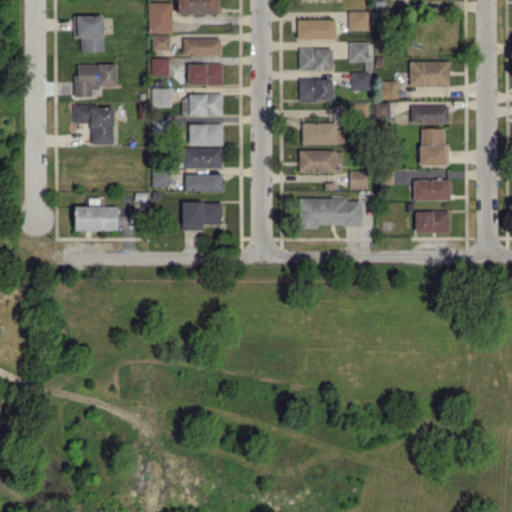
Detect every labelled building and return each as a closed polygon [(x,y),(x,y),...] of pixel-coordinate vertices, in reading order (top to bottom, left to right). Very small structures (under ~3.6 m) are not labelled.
[(217,0),(176,0),(176,14),(217,13),(217,0)] [(171,1),(148,1),(147,32),(170,32),(171,1)] [(367,10),(347,11),(347,29),(368,29),(367,10)] [(72,37),(79,37),(79,51),(102,51),(102,14),(71,15),(72,37)] [(334,18),(296,19),(296,39),(334,38),(334,18)] [(168,34),(151,34),(151,49),(168,49),(168,34)] [(220,38),(182,37),(181,55),(219,55),(220,38)] [(367,41),(348,41),(348,61),(367,61),(367,41)] [(297,70),(331,69),(331,48),(297,48),(297,70)] [(167,57),(150,58),(151,75),(167,75),(167,57)] [(448,86),(448,60),(408,60),(407,85),(448,86)] [(76,64),(76,73),(72,73),(73,96),(91,95),(91,86),(115,85),(115,63),(76,64)] [(220,63),(186,63),(186,84),(221,84),(220,63)] [(369,71),(349,72),(350,90),(369,90),(369,71)] [(331,78),(298,78),(297,99),(331,100),(331,78)] [(380,97),(397,98),(397,80),(380,80),(380,97)] [(169,87),(150,87),(150,106),(169,106),(169,87)] [(221,114),(221,93),(181,94),(181,115),(221,114)] [(72,106),(72,122),(90,122),(90,143),(112,143),(111,104),(72,106)] [(446,123),(447,105),(409,104),(409,122),(446,123)] [(166,132),(166,117),(151,118),(151,132),(166,132)] [(221,144),(221,122),(187,123),(187,145),(221,144)] [(300,143),(342,143),(342,129),(335,129),(335,122),(300,122),(300,143)] [(442,127),(418,128),(419,164),(447,164),(446,141),(442,141),(442,127)] [(220,167),(220,147),(182,147),(182,167),(220,167)] [(298,149),(297,171),(335,171),(335,162),(341,162),(341,150),(298,149)] [(150,185),(168,186),(168,171),(151,170),(150,185)] [(348,188),(365,188),(365,170),(348,170),(348,188)] [(184,173),(184,190),(220,189),(220,173),(184,173)] [(449,199),(448,178),(412,179),(412,199),(449,199)] [(297,197),(296,227),(316,228),(316,224),(359,225),(360,198),(297,197)] [(202,230),(202,223),(220,223),(221,201),(181,201),(180,229),(202,230)] [(116,206),(73,205),(73,229),(116,230),(116,206)] [(447,231),(447,210),(414,211),(414,232),(447,231)]
